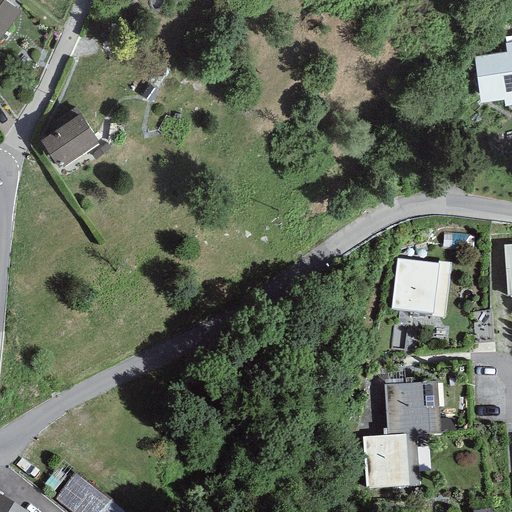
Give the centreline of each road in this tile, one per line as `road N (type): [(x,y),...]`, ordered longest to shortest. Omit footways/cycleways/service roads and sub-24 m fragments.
road 1 (residential): [(0,444),(60,403),(244,309),(399,208),(511,212)]
road 2 (residential): [(0,164),(86,0)]
